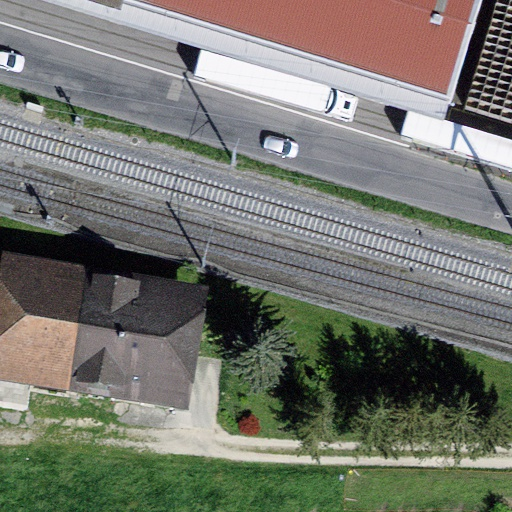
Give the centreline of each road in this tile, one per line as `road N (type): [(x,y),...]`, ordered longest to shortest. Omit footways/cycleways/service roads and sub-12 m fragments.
road 1 (residential): [(511,205),(0,50)]
road 2 (track): [(0,442),(511,468)]
